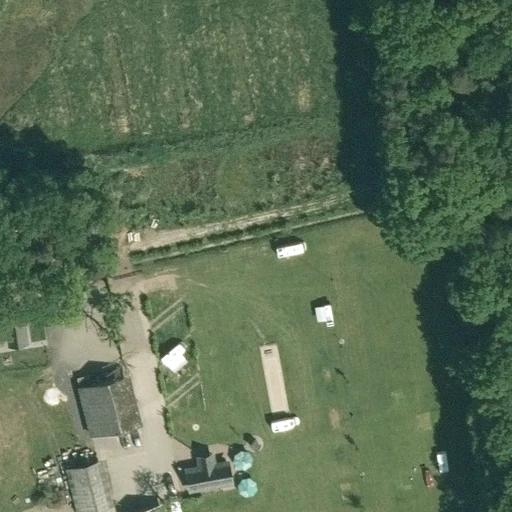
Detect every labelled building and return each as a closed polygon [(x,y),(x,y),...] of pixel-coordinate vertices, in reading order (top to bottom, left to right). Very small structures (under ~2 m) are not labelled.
[(5,314),(7,326),(9,343),(25,341),(21,311),(14,312),(5,314)] [(76,386),(78,395),(131,382),(129,373),(76,386)] [(123,415),(116,416),(118,426),(138,423),(134,403),(121,405),(123,415)] [(73,511),(79,511),(112,505),(102,458),(63,466),(73,511)] [(226,462),(214,464),(198,468),(187,470),(190,489),(230,482),(226,462)] [(158,511),(156,502),(124,511),(158,511)]
